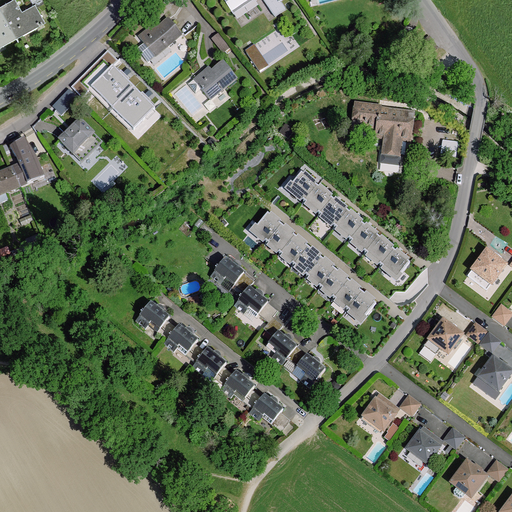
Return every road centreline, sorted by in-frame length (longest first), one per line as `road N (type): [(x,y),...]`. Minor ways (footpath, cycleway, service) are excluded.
road 1 (residential): [(423,0),(483,96),(456,238),(404,331),(275,458)]
road 2 (tertiary): [(0,98),(129,0)]
